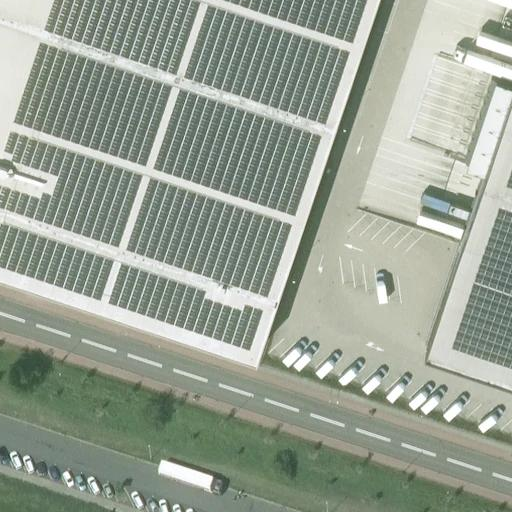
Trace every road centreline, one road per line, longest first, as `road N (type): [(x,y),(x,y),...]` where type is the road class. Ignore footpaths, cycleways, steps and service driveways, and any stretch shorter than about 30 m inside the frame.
road 1 (tertiary): [(511,483),(0,314)]
road 2 (unclassified): [(0,431),(247,511)]
